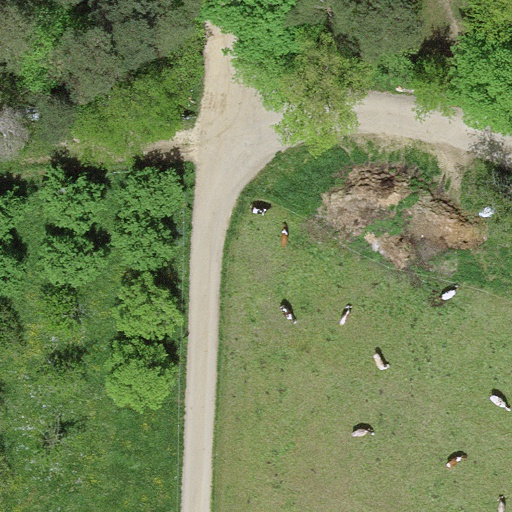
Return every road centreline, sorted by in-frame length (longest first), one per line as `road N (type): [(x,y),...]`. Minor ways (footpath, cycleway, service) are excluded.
road 1 (track): [(203,511),(214,219),(230,104),(0,133)]
road 2 (track): [(511,153),(420,119),(230,104),(239,0)]
